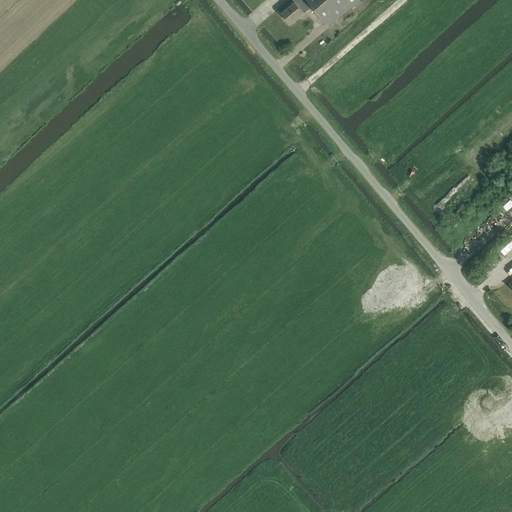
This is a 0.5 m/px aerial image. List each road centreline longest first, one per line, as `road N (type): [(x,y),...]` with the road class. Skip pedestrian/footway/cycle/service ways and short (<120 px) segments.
road 1 (unclassified): [(511,345),(219,0)]
road 2 (track): [(409,0),(299,93)]
